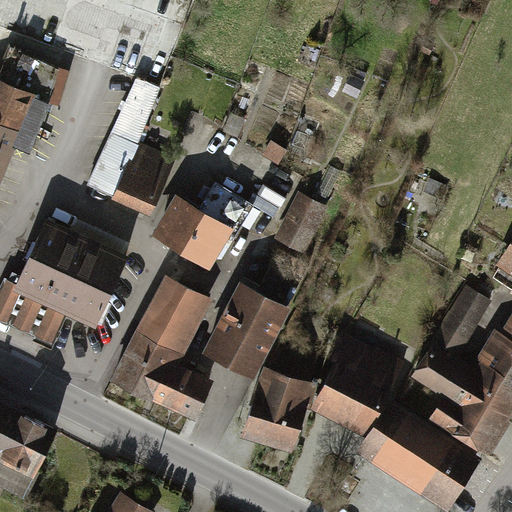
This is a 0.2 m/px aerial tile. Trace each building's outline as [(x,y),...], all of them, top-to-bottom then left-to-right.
[(53,104),(0,83),(0,192),(16,151),(32,158),(53,104)] [(169,161),(133,144),(106,203),(141,219),(169,161)] [(325,205),(291,190),(270,242),(303,256),(325,205)] [(223,225),(164,195),(143,237),(203,266),(223,225)] [(128,254),(46,218),(17,282),(5,276),(0,287),(0,317),(55,342),(70,309),(97,322),(128,254)] [(511,280),(511,225),(487,264),(511,280)] [(206,299),(156,274),(102,381),(187,422),(207,382),(172,365),(206,299)] [(280,305),(228,281),(193,355),(245,379),(280,305)] [(464,283),(425,343),(448,358),(488,298),(464,283)] [(511,299),(494,327),(511,338),(511,299)] [(471,361),(511,387),(511,338),(494,327),(471,361)] [(305,382),(256,368),(227,436),(281,454),(299,409),(350,434),(394,364),(340,335),(305,382)] [(420,417),(479,452),(511,403),(511,387),(471,361),(466,369),(448,358),(425,343),(403,376),(433,395),(420,417)] [(0,457),(4,460),(0,468),(0,475),(26,488),(56,429),(0,400),(0,457)] [(475,457),(383,400),(349,454),(441,511),(475,457)] [(511,511),(511,485),(495,511),(511,511)] [(150,511),(115,492),(104,511),(150,511)]
